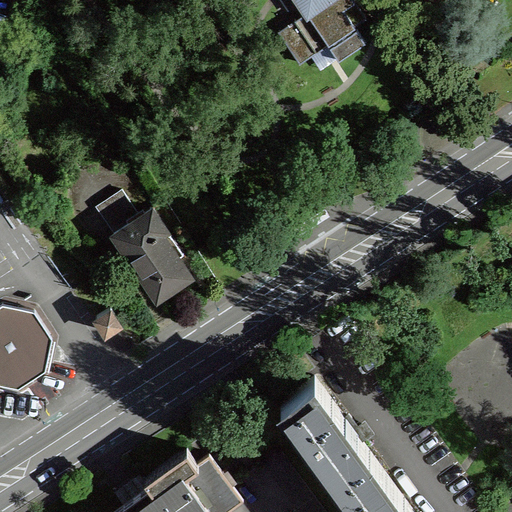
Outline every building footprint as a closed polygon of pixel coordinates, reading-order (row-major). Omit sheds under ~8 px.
[(300,0),(306,10),(278,29),(299,62),(328,43),(338,58),(365,40),(355,24),(366,17),(354,0),(300,0)] [(97,204),(114,230),(140,213),(122,187),(97,204)] [(140,213),(114,230),(114,231),(129,253),(136,248),(139,253),(144,259),(136,264),(158,295),(174,284),(179,285),(189,278),(191,273),(179,254),(184,251),(170,230),(152,204),(140,213)] [(34,309),(3,302),(0,303),(0,379),(17,384),(44,366),(51,335),(34,309)] [(95,315),(105,330),(120,320),(110,305),(95,315)] [(281,398),(354,497),(388,472),(363,438),(367,436),(358,423),(350,412),(347,415),(316,373),(281,398)] [(192,511),(232,483),(210,451),(198,460),(187,445),(119,495),(130,510),(126,511),(192,511)] [(417,511),(388,472),(354,497),(365,511),(422,511),(419,511),(417,511)]
